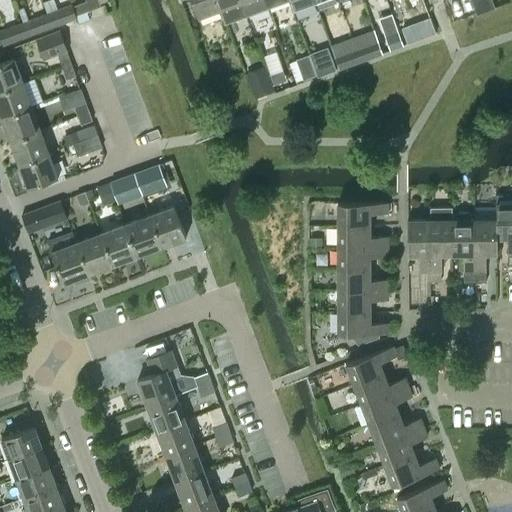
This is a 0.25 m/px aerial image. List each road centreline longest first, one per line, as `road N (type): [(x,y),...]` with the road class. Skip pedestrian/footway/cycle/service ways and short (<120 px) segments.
road 1 (residential): [(298,485),(227,301),(53,366)]
road 2 (residential): [(2,211),(128,160),(84,33)]
road 3 (residential): [(53,366),(2,211)]
road 4 (residential): [(105,511),(53,366)]
